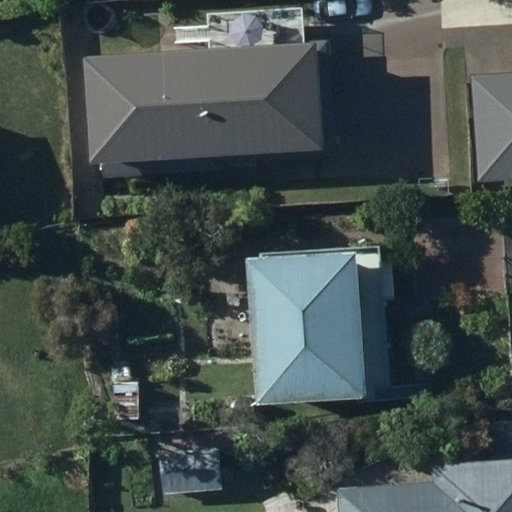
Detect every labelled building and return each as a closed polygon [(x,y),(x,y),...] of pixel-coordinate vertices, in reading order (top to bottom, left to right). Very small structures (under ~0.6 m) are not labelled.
[(420,38),(420,16),(335,16),(335,42),(328,42),(328,177),(440,177),(441,38),(420,38)] [(511,47),(468,49),(473,182),(511,180),(511,47)] [(395,382),(410,382),(404,245),(278,251),(285,398),(395,393),(395,382)] [(147,381),(110,381),(109,407),(147,408),(147,381)] [(232,446),(170,450),(173,492),(235,487),(232,446)] [(456,478),(354,485),(355,511),(511,511),(511,455),(454,460),(456,478)]
